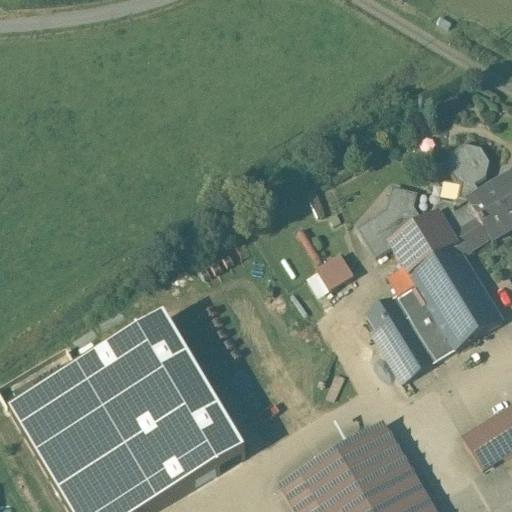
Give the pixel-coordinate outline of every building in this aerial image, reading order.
[(480,157),(465,153),(452,161),(448,176),(456,189),(462,191),(459,207),(467,210),(479,202),(473,192),(484,185),(488,170),(480,157)] [(511,182),(479,202),(467,210),(475,224),(447,241),(460,262),(489,244),(492,249),(511,236),(511,182)] [(416,201),(392,195),(386,218),(358,236),(375,264),(391,255),(388,251),(428,227),(428,226),(418,224),(416,201)] [(459,207),(451,212),(443,210),(438,213),(436,222),(447,241),(475,224),(467,210),(459,207)] [(428,227),(388,251),(391,255),(403,275),(414,292),(398,301),(392,305),(366,320),(407,387),(433,371),(432,371),(455,357),(501,329),(460,262),(447,241),(436,222),(428,227)] [(339,263),(315,278),(328,299),(352,284),(339,263)] [(403,275),(388,284),(398,301),(414,292),(403,275)] [(160,335),(6,425),(56,511),(178,511),(241,476),(160,335)] [(511,413),(475,436),(475,437),(462,445),(482,475),(498,466),(511,457),(511,413)] [(413,511),(369,438),(300,480),(318,511),(413,511)] [(318,511),(300,480),(278,493),(289,511),(318,511)]
